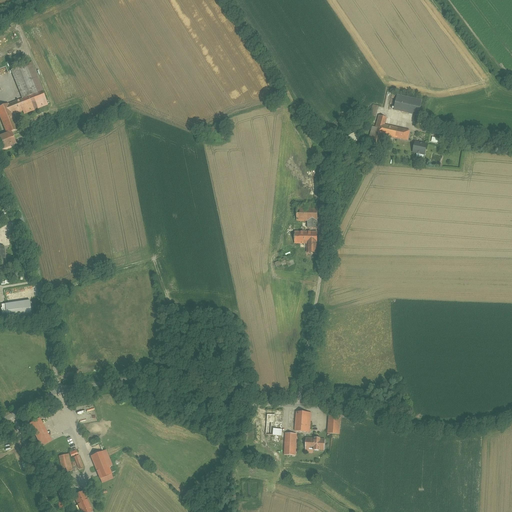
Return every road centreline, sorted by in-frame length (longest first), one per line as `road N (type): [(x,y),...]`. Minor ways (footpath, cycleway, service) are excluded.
road 1 (unclassified): [(511,410),(443,425),(322,405),(246,403),(144,376),(57,390)]
road 2 (unclassified): [(0,173),(31,245),(57,390)]
